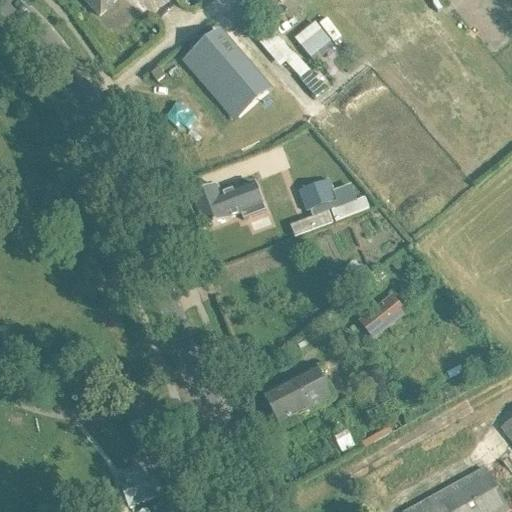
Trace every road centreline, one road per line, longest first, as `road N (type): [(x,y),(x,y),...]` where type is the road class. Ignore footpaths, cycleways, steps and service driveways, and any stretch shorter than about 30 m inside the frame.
road 1 (tertiary): [(206,399),(93,112),(50,45),(6,0)]
road 2 (unclassified): [(57,412),(118,413),(206,399)]
road 3 (tertiary): [(249,511),(206,399)]
